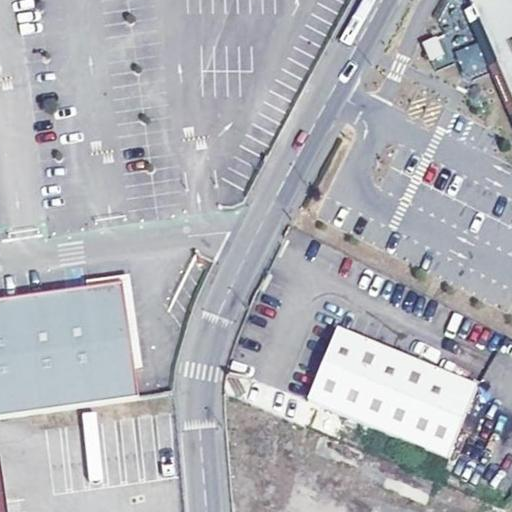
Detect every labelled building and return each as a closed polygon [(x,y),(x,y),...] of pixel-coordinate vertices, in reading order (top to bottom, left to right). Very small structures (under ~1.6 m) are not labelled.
[(471,23),(511,109),(511,0),(465,0),(461,2),(471,23)] [(430,63),(446,57),(438,35),(422,41),(430,63)] [(465,78),(487,70),(477,42),(455,50),(465,78)] [(0,418),(123,401),(112,328),(107,291),(0,306),(0,418)] [(341,328),(313,401),(452,456),(479,382),(341,328)]
